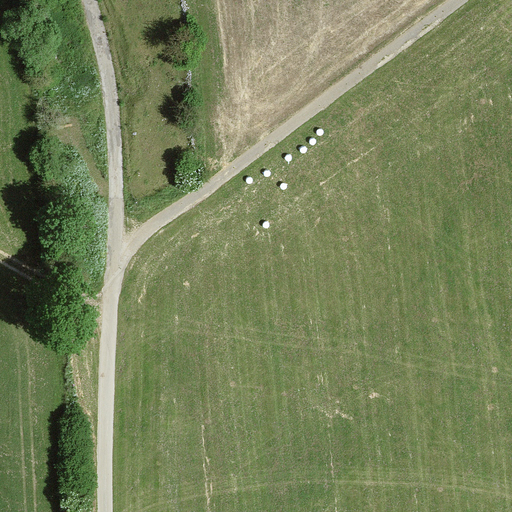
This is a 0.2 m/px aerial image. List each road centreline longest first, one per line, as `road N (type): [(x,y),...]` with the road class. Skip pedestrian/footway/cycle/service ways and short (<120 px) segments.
road 1 (track): [(87,0),(113,81),(108,264),(455,0)]
road 2 (residential): [(108,264),(101,511)]
road 3 (track): [(0,255),(106,312)]
